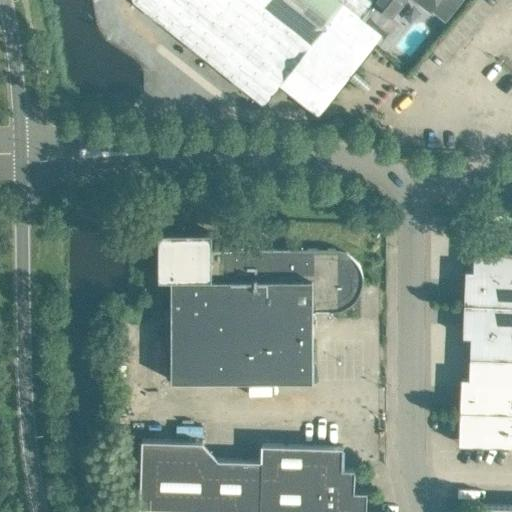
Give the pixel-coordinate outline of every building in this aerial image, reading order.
[(132,0),(133,0),(216,66),(245,89),(263,104),(280,84),(319,115),(384,34),(361,16),(373,1),(373,0),(132,0)] [(373,0),(373,1),(392,16),(404,0),(417,0),(430,10),(431,8),(445,19),(460,0),(373,0)] [(313,380),(313,310),(334,310),(339,310),(342,309),(343,308),(347,306),(351,304),(353,302),(354,301),(356,299),(358,296),(361,292),(362,289),(362,287),(363,284),(363,280),(363,276),(363,272),(362,268),(360,265),(359,262),(358,261),(356,258),(354,256),(353,255),(350,253),(347,251),(346,251),(341,249),(338,248),(334,248),(212,248),(212,231),(159,231),(159,279),(172,278),(172,380),(313,380)] [(511,303),(511,250),(475,249),(474,269),(466,268),(464,302),(511,303)] [(511,357),(511,303),(464,302),(463,336),(472,336),(471,356),(511,357)] [(511,411),(511,357),(471,356),(470,376),(461,376),(460,410),(511,411)] [(511,445),(511,411),(460,410),(458,443),(511,445)] [(358,511),(366,511),(367,490),(355,490),(355,468),(343,467),(343,445),(262,443),(261,459),(219,457),(203,440),(142,438),(141,505),(220,508),(219,511),(341,511),(358,511)]
